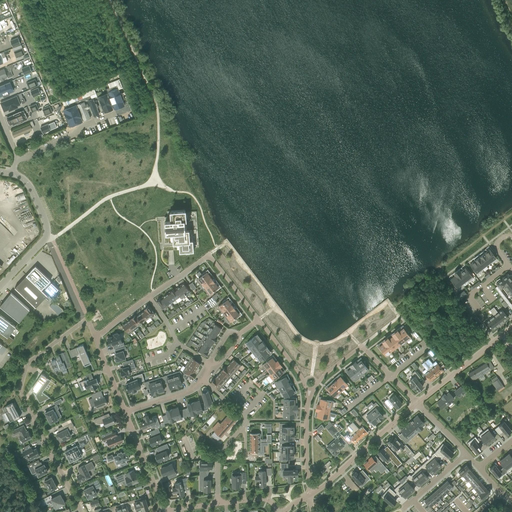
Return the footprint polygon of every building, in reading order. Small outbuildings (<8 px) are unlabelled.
[(18,38),(10,41),(13,47),(20,44),(18,38)] [(22,48),(14,52),(16,57),(25,54),(22,48)] [(29,65),(22,68),(24,74),(32,71),(29,65)] [(35,79),(26,83),(29,89),(38,86),(38,85),(35,79)] [(119,79),(107,84),(108,84),(109,88),(117,85),(118,89),(122,88),(119,79)] [(0,96),(9,92),(13,91),(10,82),(0,86),(0,96)] [(38,88),(30,91),(33,97),(40,94),(38,88)] [(94,89),(85,92),(87,100),(89,99),(91,99),(97,96),(96,93),(94,89)] [(124,105),(119,94),(118,89),(108,93),(114,109),(124,105)] [(85,92),(74,96),(77,104),(87,100),(85,92)] [(98,97),(97,97),(103,112),(111,110),(111,109),(105,94),(98,97)] [(16,96),(0,103),(4,112),(8,110),(9,111),(18,108),(17,106),(20,105),(16,96)] [(74,96),(63,101),(66,108),(77,104),(74,96)] [(89,100),(88,101),(94,116),(99,114),(93,99),(91,99),(89,99),(89,100)] [(90,118),(87,110),(84,102),(77,105),(83,121),(90,118)] [(36,104),(30,106),(32,112),(39,109),(36,104)] [(76,105),(63,110),(69,126),(82,121),(76,105)] [(50,106),(43,109),(45,116),(52,113),(50,106)] [(14,114),(6,117),(7,118),(6,119),(7,119),(9,123),(8,123),(9,124),(9,125),(12,124),(13,125),(17,123),(17,124),(17,123),(22,121),(22,122),(22,121),(26,119),(26,117),(24,113),(23,111),(21,112),(20,111),(14,114)] [(48,124),(40,127),(43,134),(50,130),(48,124)] [(29,125),(12,132),(14,137),(31,130),(29,125)] [(23,193),(14,197),(16,202),(25,198),(23,193)] [(170,211),(170,217),(156,218),(159,252),(179,250),(180,252),(193,251),(193,248),(199,248),(195,212),(185,213),(184,210),(170,211)] [(484,253),(492,263),(497,260),(489,249),(485,253),(484,253)] [(479,257),(487,266),(491,263),(492,263),(484,253),(479,257)] [(6,262),(9,264),(15,257),(12,254),(6,262)] [(475,260),(483,271),(483,270),(482,270),(487,266),(479,257),(475,260)] [(470,264),(478,274),(483,271),(475,260),(474,260),(475,261),(470,264)] [(41,289),(44,287),(49,281),(50,280),(50,281),(50,280),(35,266),(29,273),(28,273),(28,274),(26,275),(41,290),(41,289)] [(460,271),(468,282),(473,278),(465,268),(460,272),(460,271)] [(51,280),(57,274),(54,270),(47,276),(51,280)] [(455,275),(464,286),(462,283),(466,280),(468,282),(460,271),(455,275)] [(196,280),(200,285),(210,277),(206,272),(198,279),(196,280)] [(496,283),(500,289),(504,286),(511,297),(511,303),(511,304),(511,279),(508,274),(501,279),(496,283)] [(35,307),(47,295),(41,290),(26,275),(26,276),(27,277),(26,277),(26,278),(23,280),(22,281),(23,281),(20,284),(19,284),(17,287),(16,288),(15,287),(14,287),(35,307)] [(459,290),(464,286),(455,275),(455,276),(450,279),(459,290)] [(200,285),(204,290),(214,282),(210,277),(200,285)] [(49,281),(44,287),(45,289),(55,298),(58,295),(55,293),(58,289),(51,282),(51,283),(49,281)] [(214,282),(204,290),(205,290),(208,295),(218,287),(214,282)] [(184,283),(179,287),(185,295),(186,296),(190,292),(184,283)] [(179,287),(175,290),(180,297),(180,298),(185,295),(179,287)] [(174,289),(169,292),(170,292),(175,300),(180,297),(175,290),(174,289)] [(464,291),(457,296),(459,299),(464,296),(466,294),(464,291)] [(0,306),(19,322),(20,322),(19,322),(29,310),(10,292),(10,293),(0,305),(0,306)] [(170,292),(165,295),(171,303),(175,300),(170,292)] [(165,295),(161,298),(167,306),(171,303),(165,295)] [(161,298),(156,301),(162,309),(167,306),(161,298)] [(227,300),(218,307),(221,312),(231,305),(227,300)] [(54,302),(50,306),(58,314),(62,310),(54,302)] [(231,305),(221,312),(225,317),(224,317),(225,317),(235,310),(235,309),(231,305)] [(149,306),(144,309),(151,318),(153,317),(152,315),(154,313),(149,306)] [(493,307),(490,310),(494,316),(500,324),(503,321),(508,318),(502,310),(498,313),(493,307)] [(145,310),(141,313),(146,321),(150,318),(151,319),(151,318),(144,309),(145,310)] [(235,310),(225,317),(228,323),(239,315),(235,310)] [(494,316),(486,322),(492,330),(497,326),(500,324),(494,316),(490,310),(489,310),(494,316)] [(136,315),(135,315),(141,323),(145,320),(146,321),(141,313),(136,316),(136,315)] [(11,323),(0,314),(0,331),(0,332),(1,330),(4,332),(11,323)] [(135,315),(131,319),(138,328),(137,326),(141,323),(135,315)] [(131,319),(127,322),(133,331),(138,328),(131,319)] [(127,322),(122,325),(129,334),(133,331),(127,322)] [(213,322),(210,327),(219,333),(222,328),(213,322)] [(1,331),(0,332),(0,337),(9,345),(13,339),(9,336),(15,327),(16,327),(11,323),(4,333),(1,331)] [(209,327),(207,331),(217,338),(216,337),(219,333),(210,327),(209,327)] [(403,328),(398,332),(406,342),(411,338),(407,333),(403,328)] [(204,336),(214,343),(217,338),(207,331),(206,331),(209,333),(206,337),(204,336)] [(398,332),(393,336),(401,346),(406,342),(398,332)] [(114,349),(117,348),(124,346),(123,342),(122,343),(119,334),(118,335),(118,333),(113,334),(114,336),(107,338),(109,345),(112,344),(114,348),(114,349)] [(204,336),(201,340),(211,347),(214,343),(204,336)] [(245,344),(248,348),(259,341),(255,336),(245,344)] [(393,336),(389,339),(396,349),(401,345),(401,346),(393,336)] [(396,349),(389,339),(384,343),(392,353),(390,351),(395,348),(396,349)] [(201,340),(198,345),(203,348),(208,352),(208,351),(210,348),(211,347),(201,340)] [(248,348),(252,353),(262,345),(259,341),(248,348)] [(384,343),(379,347),(383,352),(387,357),(392,353),(384,343)] [(83,345),(71,350),(74,357),(78,355),(78,354),(79,353),(85,366),(90,363),(83,345)] [(199,348),(197,351),(205,356),(208,352),(203,348),(198,345),(200,346),(199,348)] [(266,350),(262,345),(252,353),(255,358),(266,350)] [(120,351),(115,353),(116,356),(114,357),(116,361),(125,358),(123,351),(126,350),(125,347),(119,349),(120,351)] [(266,350),(255,358),(259,362),(269,354),(266,350)] [(51,361),(52,364),(51,364),(52,367),(54,371),(59,369),(59,371),(61,370),(66,368),(68,367),(71,366),(69,362),(66,363),(62,353),(58,355),(59,356),(56,357),(57,359),(55,360),(51,361)] [(191,357),(188,362),(197,368),(200,364),(191,357)] [(262,366),(265,370),(275,363),(272,358),(262,366)] [(121,372),(120,372),(121,376),(122,375),(122,377),(125,376),(126,376),(131,374),(129,370),(133,369),(132,367),(134,366),(132,359),(122,362),(124,368),(122,368),(122,370),(120,371),(121,372)] [(233,359),(230,363),(237,370),(241,366),(233,359)] [(428,359),(425,361),(436,376),(443,371),(441,368),(445,366),(441,361),(437,364),(435,362),(432,364),(428,359)] [(489,360),(468,373),(473,380),(477,378),(478,377),(478,378),(483,375),(483,374),(493,368),(489,360)] [(356,364),(364,374),(368,370),(361,361),(356,364)] [(430,381),(436,376),(425,361),(422,364),(426,369),(423,372),(424,374),(430,381)] [(197,368),(188,362),(185,367),(195,373),(194,373),(197,368)] [(225,366),(234,374),(237,370),(230,363),(226,367),(225,366)] [(268,375),(269,375),(279,367),(275,363),(265,370),(265,371),(267,369),(270,373),(268,375)] [(364,374),(356,364),(352,368),(360,378),(364,374)] [(234,374),(225,366),(222,370),(230,378),(234,374)] [(195,373),(185,367),(182,371),(184,373),(183,376),(184,377),(186,381),(189,376),(191,378),(195,373)] [(279,367),(269,375),(272,380),(282,372),(279,367)] [(360,378),(352,368),(347,371),(355,381),(360,378)] [(230,378),(222,370),(221,370),(222,371),(218,374),(226,382),(230,378)] [(172,374),(176,387),(180,386),(180,385),(182,385),(180,379),(184,377),(183,376),(180,371),(172,374)] [(420,378),(415,371),(411,374),(414,377),(410,380),(412,384),(410,385),(413,389),(415,387),(416,388),(416,389),(417,389),(418,390),(422,387),(417,380),(420,378)] [(83,381),(78,383),(80,387),(80,386),(84,385),(86,389),(90,388),(91,390),(98,388),(96,385),(99,384),(98,384),(99,383),(98,381),(97,381),(96,378),(93,379),(91,373),(85,375),(86,380),(83,381)] [(127,388),(128,392),(132,391),(136,390),(136,389),(140,387),(138,383),(144,380),(142,373),(133,376),(134,381),(132,381),(132,382),(130,383),(130,382),(129,382),(129,383),(125,384),(126,386),(126,388),(127,388)] [(31,388),(33,391),(39,403),(50,398),(41,392),(49,380),(46,377),(41,374),(31,388)] [(176,387),(172,374),(163,377),(165,383),(168,382),(170,389),(171,388),(172,389),(175,388),(175,387),(176,387)] [(214,378),(223,386),(226,382),(218,374),(215,378),(214,378)] [(335,380),(344,389),(343,388),(347,384),(340,376),(336,380),(335,380)] [(501,389),(503,387),(496,376),(490,381),(497,391),(498,390),(501,389)] [(162,384),(165,383),(163,377),(154,379),(158,393),(159,392),(159,393),(163,392),(162,391),(164,391),(162,384)] [(277,388),(288,382),(285,377),(274,383),(277,388)] [(223,386),(214,378),(210,382),(219,390),(223,386)] [(154,394),(158,393),(154,379),(145,382),(147,389),(150,388),(152,394),(154,394)] [(344,389),(335,380),(332,383),(331,384),(340,393),(344,389)] [(280,393),(291,387),(288,382),(277,388),(278,388),(280,393)] [(340,393),(331,384),(327,388),(334,396),(335,397),(340,393)] [(291,387),(280,393),(282,392),(284,397),(294,392),(291,387)] [(461,387),(454,392),(459,398),(465,392),(461,387)] [(92,398),(88,400),(91,407),(95,405),(97,409),(101,407),(107,404),(105,399),(104,397),(103,397),(103,398),(100,391),(91,394),(91,395),(93,398),(92,398)] [(208,392),(202,394),(207,409),(207,408),(206,404),(210,403),(214,402),(211,395),(209,395),(208,392)] [(442,398),(437,402),(442,408),(447,404),(448,404),(451,401),(454,398),(450,393),(449,392),(447,394),(446,395),(445,395),(445,394),(441,397),(442,398)] [(384,402),(388,407),(393,404),(396,408),(397,407),(398,408),(401,405),(400,404),(401,403),(399,401),(400,400),(397,397),(394,394),(393,393),(387,397),(389,399),(388,400),(387,399),(384,402)] [(193,402),(196,413),(197,413),(207,409),(202,394),(205,403),(200,404),(199,401),(198,401),(194,402),(193,403),(193,402)] [(319,405),(332,407),(333,402),(321,399),(319,405)] [(188,408),(184,409),(186,416),(190,415),(196,413),(193,402),(187,404),(188,408)] [(12,403),(5,406),(6,407),(8,411),(5,412),(5,413),(8,417),(9,421),(10,422),(13,420),(14,421),(20,417),(19,417),(17,411),(15,408),(16,407),(14,403),(13,404),(12,403)] [(381,409),(377,403),(369,410),(379,420),(382,418),(382,417),(383,416),(379,411),(381,409)] [(332,407),(319,405),(318,410),(331,413),(328,412),(330,407),(332,408),(332,407)] [(50,410),(45,413),(47,417),(48,419),(50,423),(58,419),(57,418),(53,411),(58,409),(57,406),(49,409),(50,410)] [(172,409),(175,420),(186,416),(184,409),(179,411),(178,408),(177,408),(176,408),(173,409),(172,409)] [(167,415),(162,416),(164,423),(169,422),(175,420),(172,409),(166,411),(167,415)] [(331,413),(318,410),(317,416),(330,419),(331,413)] [(379,420),(369,410),(362,416),(367,422),(369,419),(374,424),(375,423),(375,424),(378,422),(377,421),(378,420),(378,421),(379,420)] [(222,422),(221,424),(215,430),(215,431),(211,435),(213,438),(217,441),(221,437),(236,419),(233,416),(230,413),(225,419),(222,422)] [(95,424),(104,423),(105,427),(115,423),(112,415),(105,418),(104,415),(93,419),(95,424)] [(142,421),(141,422),(143,428),(151,425),(152,428),(154,427),(155,429),(160,427),(156,416),(153,417),(149,419),(147,416),(143,417),(145,421),(144,421),(143,421),(142,421)] [(411,421),(408,424),(415,431),(421,425),(422,424),(421,422),(422,421),(419,418),(418,419),(416,417),(412,420),(411,421)] [(56,434),(56,435),(57,438),(58,438),(60,441),(71,436),(68,431),(74,427),(70,418),(61,423),(64,430),(56,434)] [(330,422),(325,427),(332,435),(337,430),(330,422)] [(362,438),(368,433),(362,426),(359,429),(352,422),(349,425),(362,438)] [(504,422),(495,429),(499,434),(502,432),(503,431),(506,435),(508,433),(511,431),(511,430),(508,427),(504,422)] [(279,423),(279,433),(294,433),(293,433),(293,432),(294,432),(294,428),(293,428),(293,427),(287,427),(287,423),(279,423)] [(408,424),(401,430),(405,435),(402,438),(406,443),(410,440),(407,437),(415,431),(408,424)] [(355,444),(362,438),(349,425),(346,427),(351,432),(348,435),(355,444)] [(11,432),(13,436),(18,433),(20,435),(19,436),(23,442),(31,438),(30,437),(31,436),(29,433),(28,431),(26,432),(23,426),(11,432)] [(487,428),(483,432),(485,434),(491,441),(495,438),(487,428)] [(158,429),(152,431),(154,437),(149,439),(149,440),(148,440),(150,444),(151,444),(151,445),(163,440),(161,434),(159,434),(159,433),(158,429)] [(118,444),(117,443),(122,441),(120,436),(117,437),(116,436),(117,436),(115,432),(112,434),(111,433),(112,433),(111,431),(102,435),(102,437),(103,437),(102,438),(104,442),(107,441),(110,446),(114,445),(114,446),(118,444)] [(483,432),(479,435),(486,445),(488,443),(491,441),(485,434),(483,432)] [(77,446),(65,452),(70,462),(82,456),(81,455),(82,455),(81,452),(80,452),(78,448),(81,447),(87,444),(86,442),(85,439),(90,436),(88,433),(77,439),(80,445),(77,446)] [(294,433),(279,433),(279,442),(286,442),(286,439),(293,439),(293,437),(294,433)] [(260,434),(250,434),(250,443),(268,443),(271,443),(271,436),(269,436),(267,436),(267,439),(260,439),(260,434)] [(475,437),(468,443),(473,450),(475,454),(478,451),(481,449),(476,444),(479,442),(475,437)] [(337,438),(330,444),(332,445),(328,448),(333,455),(334,454),(335,455),(338,452),(337,451),(339,449),(340,449),(344,446),(337,438)] [(388,441),(387,442),(389,445),(391,447),(392,448),(393,450),(394,450),(398,447),(401,450),(404,447),(401,443),(399,441),(398,442),(395,438),(393,439),(392,438),(391,439),(391,438),(390,438),(387,441),(388,441)] [(279,442),(279,452),(293,452),(293,451),(294,451),(294,447),(293,447),(293,446),(286,446),(286,442),(279,442)] [(268,443),(250,443),(250,452),(254,452),(260,452),(260,443),(268,443)] [(169,450),(167,444),(158,447),(160,453),(155,455),(156,456),(155,456),(156,460),(157,460),(158,461),(168,457),(166,451),(169,450)] [(443,444),(434,453),(439,458),(440,460),(444,456),(445,454),(448,458),(451,455),(451,456),(453,453),(450,450),(443,444)] [(31,447),(22,451),(25,458),(29,456),(30,459),(30,460),(38,457),(40,456),(39,455),(39,454),(40,454),(38,451),(37,451),(36,450),(37,450),(36,449),(36,448),(32,450),(31,447)] [(383,448),(377,453),(380,456),(379,457),(383,461),(383,460),(384,461),(384,460),(389,456),(397,466),(401,463),(390,450),(388,452),(387,451),(385,452),(383,448)] [(400,454),(402,456),(399,457),(404,463),(413,455),(407,448),(400,454)] [(112,455),(107,457),(108,461),(111,460),(111,461),(115,460),(116,464),(120,462),(121,466),(128,464),(126,460),(129,458),(128,456),(129,456),(128,453),(127,453),(126,451),(122,453),(121,452),(120,452),(118,453),(117,453),(118,455),(113,457),(112,455)] [(293,452),(279,452),(280,452),(280,457),(279,457),(279,461),(286,461),(286,458),(293,458),(293,456),(293,452)] [(432,456),(428,460),(437,470),(438,468),(441,466),(439,464),(436,460),(439,458),(434,453),(431,455),(432,456)] [(504,457),(499,461),(504,467),(501,469),(505,473),(511,468),(511,467),(504,457)] [(366,461),(364,463),(364,464),(368,469),(370,471),(376,466),(381,472),(386,468),(378,459),(375,462),(372,458),(371,458),(369,459),(369,460),(367,462),(366,461)] [(428,460),(421,466),(425,470),(427,468),(432,474),(432,473),(436,470),(437,470),(428,460)] [(32,474),(36,472),(38,476),(48,472),(47,471),(48,470),(47,468),(46,468),(44,464),(42,465),(40,462),(29,468),(32,474)] [(87,471),(94,468),(91,462),(85,465),(84,465),(78,468),(79,472),(80,472),(81,473),(76,476),(77,478),(78,481),(79,480),(80,482),(90,477),(90,476),(87,471)] [(200,462),(200,474),(207,474),(207,468),(211,468),(211,467),(212,467),(212,463),(211,463),(211,462),(200,462)] [(165,467),(161,468),(161,469),(161,470),(162,473),(163,473),(163,474),(167,473),(168,475),(169,478),(176,475),(171,464),(168,465),(168,464),(164,466),(165,467)] [(297,470),(292,470),(288,470),(287,464),(281,464),(281,471),(283,471),(283,476),(288,476),(288,480),(292,480),(292,476),(293,476),(294,476),(297,476),(297,470)] [(466,465),(459,472),(462,476),(470,470),(468,467),(466,465)] [(492,467),(489,469),(492,473),(492,472),(498,479),(505,473),(501,469),(499,470),(495,465),(492,467)] [(421,466),(414,471),(415,472),(423,481),(428,478),(423,472),(425,470),(421,466)] [(259,482),(260,485),(266,485),(265,475),(271,475),(271,468),(264,469),(264,471),(259,471),(259,476),(255,476),(256,480),(259,480),(259,481),(259,482)] [(133,470),(116,477),(118,483),(121,482),(126,480),(128,485),(132,484),(132,485),(138,482),(138,481),(139,481),(136,475),(135,476),(135,474),(133,470)] [(352,475),(351,475),(352,477),(353,478),(356,481),(355,481),(358,484),(358,483),(359,484),(364,480),(366,482),(370,479),(362,470),(363,471),(358,475),(355,472),(354,472),(351,474),(352,474),(352,475)] [(470,470),(462,476),(465,479),(472,473),(469,470),(470,470)] [(409,474),(407,477),(412,482),(414,480),(419,485),(423,481),(415,472),(411,476),(409,474)] [(246,482),(245,473),(232,473),(232,479),(231,479),(231,483),(232,483),(232,487),(234,487),(234,488),(238,487),(239,487),(239,483),(246,482)] [(472,473),(465,479),(468,482),(475,476),(474,475),(472,473)] [(207,474),(200,474),(199,474),(199,479),(199,483),(201,483),(203,483),(203,491),(205,491),(205,492),(209,492),(209,491),(210,491),(210,479),(207,479),(207,474)] [(475,476),(468,482),(471,485),(477,479),(476,477),(475,476)] [(51,477),(44,481),(49,491),(57,488),(51,477)] [(405,480),(401,484),(409,493),(410,493),(414,490),(414,489),(409,484),(412,482),(407,477),(405,480)] [(178,494),(178,496),(184,494),(182,486),(188,484),(187,481),(187,478),(180,480),(180,482),(175,483),(176,487),(172,488),(173,492),(177,492),(177,493),(177,494),(178,494)] [(477,479),(471,485),(473,488),(480,482),(479,482),(477,479)] [(446,482),(444,484),(449,491),(453,488),(447,481),(446,482)] [(92,485),(83,490),(88,499),(97,494),(94,489),(101,486),(99,482),(92,486),(92,485)] [(480,482),(473,488),(476,492),(483,486),(481,483),(480,482)] [(401,483),(394,489),(398,494),(400,492),(405,497),(408,495),(409,493),(401,484),(401,483)] [(444,484),(440,487),(446,493),(449,491),(444,484)] [(483,486),(476,492),(479,495),(486,488),(486,489),(483,486)] [(438,489),(437,489),(443,496),(446,493),(440,487),(438,489)] [(389,488),(381,497),(388,503),(391,506),(394,503),(396,501),(392,497),(393,496),(393,497),(396,494),(389,488)] [(486,488),(479,495),(483,499),(490,492),(488,491),(486,488)] [(436,490),(434,492),(440,499),(443,496),(437,489),(436,490)] [(434,492),(431,495),(437,502),(440,499),(434,492)] [(61,498),(60,495),(46,502),(47,504),(50,503),(50,504),(53,503),(55,506),(54,507),(55,508),(58,507),(59,507),(62,506),(62,505),(65,504),(63,499),(62,500),(61,498)] [(429,497),(428,498),(434,504),(437,502),(431,495),(429,497)] [(145,496),(139,499),(143,510),(144,510),(147,509),(148,508),(146,502),(147,502),(147,504),(148,503),(145,496)] [(427,499),(424,501),(427,504),(430,507),(431,507),(430,507),(434,504),(428,498),(427,499)] [(135,499),(129,501),(131,507),(135,506),(137,511),(138,511),(141,511),(141,510),(143,510),(139,499),(136,500),(135,499)] [(124,506),(121,507),(122,511),(128,511),(127,508),(131,507),(129,501),(123,503),(124,506)]
